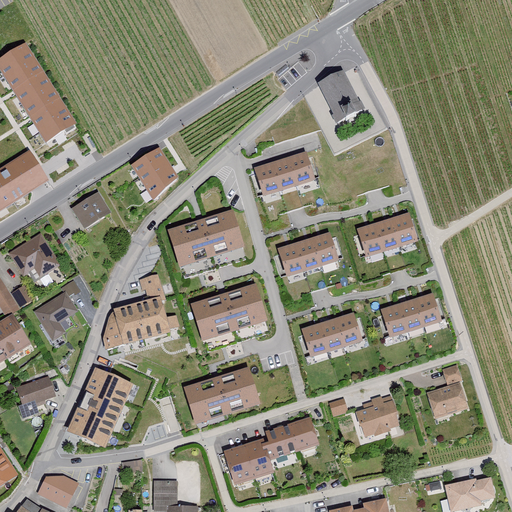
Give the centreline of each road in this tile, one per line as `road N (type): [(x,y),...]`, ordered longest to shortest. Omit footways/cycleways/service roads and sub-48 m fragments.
road 1 (tertiary): [(0,232),(334,23)]
road 2 (residential): [(232,147),(131,252),(43,461)]
road 3 (residential): [(206,434),(470,352)]
road 4 (residential): [(242,511),(503,455)]
road 5 (residential): [(232,147),(290,367)]
road 6 (residential): [(347,43),(398,129),(434,241)]
road 7 (residential): [(43,461),(91,462),(206,434)]
road 8 (residential): [(347,43),(232,147)]
